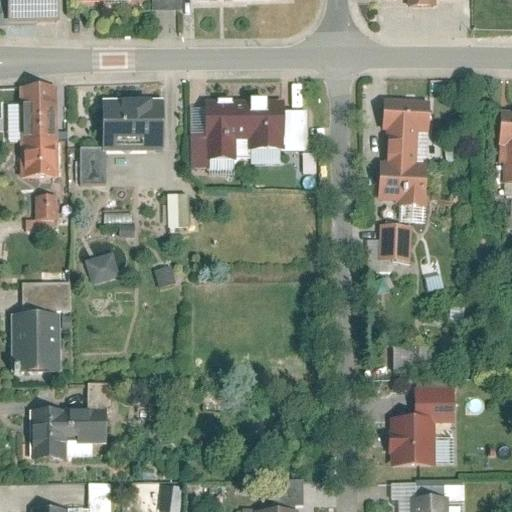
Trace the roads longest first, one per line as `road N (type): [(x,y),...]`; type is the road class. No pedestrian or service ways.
road 1 (residential): [(338,58),(349,511)]
road 2 (residential): [(0,68),(338,58)]
road 3 (residential): [(338,58),(511,63)]
